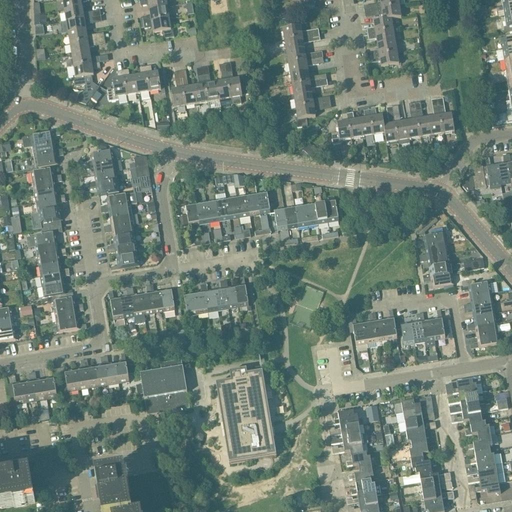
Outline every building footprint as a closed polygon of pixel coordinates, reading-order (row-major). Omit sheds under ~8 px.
[(64,9),(62,10),(62,12),(64,12),(82,9),(81,4),(89,2),(88,0),(66,0),(62,1),(64,9)] [(151,0),(148,1),(140,2),(141,8),(149,6),(150,12),(167,9),(169,9),(169,6),(167,7),(165,0),(151,0)] [(297,10),(295,11),(295,13),(297,13),(315,10),(314,4),(322,3),(321,0),(304,0),(296,2),(297,10)] [(379,0),(380,4),(373,6),(374,13),(381,11),(399,8),(397,0),(379,0)] [(472,3),(474,13),(487,11),(486,7),(480,8),(479,2),(472,3)] [(511,6),(504,8),(497,9),(499,19),(506,18),(511,16),(511,6)] [(381,11),(374,13),(375,17),(382,16),(383,21),(383,22),(391,21),(393,21),(401,19),(403,19),(403,16),(401,17),(399,8),(381,11)] [(90,13),(83,15),(82,9),(64,12),(66,23),(91,19),(90,13)] [(143,20),(139,20),(139,25),(169,20),(168,11),(170,11),(169,9),(167,9),(150,12),(150,17),(143,19),(143,20)] [(46,16),(34,17),(35,26),(47,26),(46,16)] [(62,36),(68,35),(85,32),(85,26),(92,25),(91,19),(66,23),(60,24),(62,36)] [(172,29),(170,29),(169,20),(139,25),(140,30),(144,29),(144,30),(152,29),(153,35),(162,33),(163,40),(174,39),(172,29)] [(374,29),(366,30),(367,36),(375,34),(393,31),(391,23),(394,23),(393,21),(391,21),(383,22),(383,21),(373,23),(374,29)] [(283,31),(280,31),(281,34),(283,33),(285,42),(302,39),(310,38),(309,32),(301,34),(300,28),(283,31)] [(375,34),(367,36),(368,41),(376,40),(377,46),(395,43),(397,42),(396,40),(394,40),(393,31),(375,34)] [(68,35),(65,35),(66,37),(68,37),(70,46),(87,43),(95,42),(94,36),(86,37),(85,32),(68,35)] [(286,51),(284,52),(284,54),(286,54),(304,51),(303,45),(311,44),(310,38),(302,39),(285,42),(286,51)] [(511,38),(501,40),(503,51),(511,49),(511,38)] [(71,55),(69,55),(69,58),(89,54),(88,49),(96,47),(95,42),(87,43),(70,46),(71,55)] [(378,51),(370,53),(371,58),(379,57),(396,54),(395,45),(397,45),(397,42),(395,43),(377,46),(378,51)] [(504,61),(511,59),(511,49),(503,51),(504,61)] [(286,54),(284,54),(284,57),(287,56),(288,65),(314,61),(313,55),(305,56),(304,51),(286,54)] [(89,54),(69,58),(70,60),(72,60),(73,68),(91,66),(99,64),(98,58),(90,60),(89,54)] [(379,57),(371,58),(372,64),(380,63),(381,68),(392,67),(392,70),(399,69),(398,65),(401,65),(400,63),(398,63),(396,54),(379,57)] [(288,65),(290,76),(308,73),(307,67),(315,66),(314,61),(288,65)] [(75,77),(72,78),(74,87),(85,86),(84,78),(93,77),(92,71),(99,70),(99,64),(91,66),(73,68),(75,77)] [(140,77),(135,78),(139,98),(141,98),(141,95),(149,94),(145,68),(139,70),(140,77)] [(158,74),(152,75),(151,68),(145,68),(149,94),(161,92),(161,96),(165,95),(164,87),(160,88),(158,74)] [(128,71),(123,72),(127,98),(136,96),(136,99),(139,98),(135,78),(129,79),(128,71)] [(115,102),(115,100),(127,98),(123,72),(117,73),(118,81),(112,82),(114,92),(107,93),(108,103),(115,102)] [(290,76),(288,77),(288,79),(291,79),(292,87),(310,84),(318,83),(317,77),(309,79),(308,73),(290,76)] [(222,83),(217,84),(219,102),(220,105),(220,108),(232,106),(227,74),(221,75),(222,83)] [(239,80),(233,81),(232,74),(227,74),(232,106),(232,107),(241,105),(240,99),(242,98),(242,97),(250,96),(247,81),(239,82),(239,80)] [(210,77),(204,78),(209,104),(217,103),(217,105),(220,105),(219,102),(217,84),(211,85),(210,77)] [(200,87),(194,88),(197,106),(197,108),(200,108),(200,105),(209,104),(204,78),(198,79),(200,87)] [(52,88),(46,80),(40,84),(46,92),(52,88)] [(187,81),(181,82),(183,90),(186,108),(195,106),(195,109),(197,108),(197,106),(194,88),(188,89),(187,81)] [(177,91),(171,92),(174,110),(174,112),(177,112),(176,109),(186,108),(183,90),(181,82),(176,83),(177,91)] [(294,96),(291,97),(292,99),(294,99),(312,96),(311,90),(319,89),(318,83),(310,84),(292,87),(294,96)] [(86,107),(92,98),(84,92),(76,103),(86,107)] [(73,103),(76,99),(70,95),(67,99),(73,103)] [(294,99),(292,99),(292,102),(294,101),(296,110),(321,106),(320,100),(313,101),(312,96),(294,99)] [(92,101),(88,107),(92,110),(96,104),(92,101)] [(322,111),(321,106),(296,110),(298,122),(296,122),(297,129),(307,127),(305,120),(316,119),(315,113),(322,111)] [(249,108),(245,114),(249,117),(253,116),(252,111),(249,108)] [(444,109),(439,110),(440,117),(443,135),(452,133),(452,136),(455,135),(455,133),(452,115),(446,116),(444,109)] [(375,110),(370,111),(371,119),(374,136),(382,135),(383,137),(385,137),(385,135),(384,127),(383,117),(377,118),(375,110)] [(434,118),(429,119),(432,137),(432,139),(435,139),(434,136),(443,135),(440,117),(439,110),(433,111),(434,118)] [(365,120),(360,121),(363,138),(363,141),(366,140),(365,138),(374,136),(371,119),(370,111),(364,112),(365,120)] [(422,113),(416,114),(417,121),(420,139),(429,137),(430,140),(432,139),(432,137),(429,119),(423,120),(422,113)] [(353,114),(347,115),(349,123),(352,140),(360,139),(361,141),(363,141),(363,138),(360,121),(354,122),(353,114)] [(412,122),(406,123),(409,141),(409,143),(412,143),(411,140),(420,139),(417,121),(416,114),(410,115),(412,122)] [(340,144),(340,142),(352,140),(347,115),(341,116),(343,124),(337,125),(339,135),(332,136),(333,146),(340,144)] [(399,117),(393,118),(395,125),(398,143),(398,147),(410,145),(409,143),(409,141),(406,123),(401,124),(399,117)] [(384,127),(385,135),(385,137),(387,145),(387,147),(390,147),(389,144),(398,143),(395,125),(393,118),(388,119),(389,126),(384,127)] [(315,136),(321,130),(317,126),(311,132),(315,136)] [(24,150),(34,149),(54,145),(53,139),(61,137),(60,133),(22,140),(24,150)] [(34,149),(35,159),(56,155),(63,154),(63,151),(55,152),(54,145),(34,149)] [(303,152),(309,158),(316,151),(309,145),(303,152)] [(92,156),(93,163),(86,164),(86,168),(114,163),(113,152),(92,156)] [(63,154),(56,155),(35,159),(37,169),(57,166),(56,159),(64,157),(63,154)] [(504,165),(497,166),(500,186),(510,185),(506,157),(502,157),(504,165)] [(144,158),(134,160),(136,170),(148,168),(147,159),(144,158)] [(465,180),(462,185),(462,188),(467,194),(473,191),(473,188),(474,188),(475,191),(486,189),(486,188),(490,187),(490,188),(490,192),(501,190),(500,186),(497,166),(490,167),(489,159),(485,160),(487,168),(483,169),(483,168),(474,170),(475,178),(473,179),(465,180)] [(120,162),(114,163),(86,168),(87,171),(94,170),(95,176),(116,173),(122,172),(120,162)] [(148,169),(138,171),(139,180),(149,178),(148,169)] [(32,174),(34,185),(54,181),(62,180),(62,177),(54,178),(53,171),(32,174)] [(89,185),(89,188),(117,183),(116,173),(95,176),(97,183),(89,185)] [(245,188),(243,179),(233,177),(235,190),(245,188)] [(140,180),(142,191),(151,190),(149,178),(140,180)] [(62,180),(54,181),(34,185),(36,195),(56,191),(55,185),(63,183),(62,180)] [(117,183),(89,188),(90,191),(98,190),(99,197),(119,194),(117,183)] [(37,205),(58,201),(65,200),(65,197),(57,198),(56,191),(36,195),(37,205)] [(267,194),(256,196),(260,216),(270,215),(267,194)] [(101,208),(101,211),(137,206),(135,195),(107,200),(109,207),(101,208)] [(225,195),(215,197),(216,202),(220,223),(230,221),(226,201),(225,195)] [(250,218),(260,216),(256,196),(246,197),(250,218)] [(246,197),(237,199),(240,220),(250,218),(246,197)] [(230,221),(240,220),(237,199),(226,201),(230,221)] [(65,200),(58,201),(37,205),(39,215),(59,211),(58,204),(66,203),(65,200)] [(210,225),(220,223),(216,202),(206,204),(210,225)] [(336,202),(325,203),(329,224),(339,222),(336,202)] [(315,205),(318,226),(329,224),(325,203),(315,205)] [(206,204),(196,206),(200,226),(210,225),(206,204)] [(315,205),(305,207),(308,227),(318,226),(315,205)] [(136,206),(101,211),(102,215),(110,214),(111,220),(131,217),(138,216),(136,206)] [(187,217),(177,218),(178,222),(179,230),(189,228),(200,226),(196,206),(185,208),(187,217)] [(298,229),(308,227),(305,207),(295,208),(298,229)] [(295,208),(285,210),(288,231),(298,229),(295,208)] [(277,233),(288,231),(285,210),(274,212),(277,233)] [(39,215),(31,216),(34,232),(41,231),(50,230),(62,227),(61,222),(59,211),(39,215)] [(105,232),(133,227),(131,217),(111,220),(112,227),(104,229),(105,232)] [(11,228),(9,218),(3,219),(5,229),(11,228)] [(11,219),(13,235),(21,234),(19,218),(11,219)] [(419,238),(425,237),(424,235),(438,222),(435,220),(418,236),(419,238)] [(263,232),(263,237),(271,236),(270,231),(269,226),(262,227),(263,232)] [(42,236),(35,238),(36,248),(57,245),(56,235),(63,233),(62,227),(50,230),(41,231),(42,236)] [(113,234),(114,240),(135,237),(133,227),(105,232),(105,235),(113,234)] [(233,230),(235,242),(243,240),(243,235),(242,236),(241,229),(233,230)] [(213,233),(215,245),(223,244),(222,239),(221,231),(213,233)] [(243,235),(243,240),(251,239),(250,231),(242,233),(243,235)] [(202,242),(203,247),(211,246),(209,235),(201,236),(202,242)] [(425,243),(426,249),(446,246),(444,235),(417,240),(417,244),(425,243)] [(114,240),(115,248),(108,249),(108,252),(136,247),(135,237),(114,240)] [(38,258),(59,255),(67,254),(66,250),(58,251),(57,245),(36,248),(38,258)] [(419,257),(420,261),(448,256),(446,246),(426,249),(427,256),(419,257)] [(116,254),(118,260),(138,257),(136,247),(108,252),(109,255),(116,254)] [(67,254),(59,255),(38,258),(40,269),(61,265),(59,258),(67,257),(67,254)] [(151,258),(152,261),(155,263),(158,263),(160,260),(160,256),(157,254),(153,255),(151,258)] [(429,269),(450,266),(448,256),(420,261),(420,264),(428,263),(429,269)] [(118,260),(119,268),(111,269),(112,273),(140,268),(138,257),(118,260)] [(483,260),(464,263),(466,274),(485,270),(483,260)] [(41,279),(62,275),(70,274),(69,270),(62,272),(61,265),(40,269),(41,279)] [(423,278),(423,281),(451,276),(450,266),(429,269),(430,276),(423,278)] [(70,274),(62,275),(41,279),(43,289),(64,285),(63,278),(70,277),(70,274)] [(423,281),(424,284),(431,283),(433,290),(453,287),(451,276),(423,281)] [(249,307),(246,287),(244,279),(240,280),(242,287),(235,288),(238,309),(249,307)] [(220,283),(221,291),(215,292),(218,312),(228,311),(223,282),(220,283)] [(227,282),(223,282),(228,311),(238,309),(235,288),(228,289),(227,282)] [(469,292),(471,298),(491,295),(489,284),(461,289),(462,293),(469,292)] [(61,297),(62,302),(74,300),(73,294),(65,296),(64,285),(43,289),(45,299),(61,297)] [(207,285),(204,286),(208,314),(218,312),(215,292),(208,293),(207,285)] [(161,293),(154,294),(153,286),(150,287),(154,315),(165,313),(161,293)] [(200,286),(201,294),(195,295),(198,316),(208,314),(204,286),(200,286)] [(144,317),(154,315),(150,287),(146,287),(148,295),(141,296),(144,317)] [(183,289),(177,290),(179,302),(185,301),(188,317),(198,316),(195,295),(184,297),(183,289)] [(124,320),(134,318),(130,290),(126,291),(128,298),(121,299),(124,320)] [(133,290),(130,290),(134,318),(135,318),(136,326),(145,324),(144,317),(141,296),(134,297),(133,290)] [(177,290),(172,291),(161,293),(165,313),(175,311),(174,303),(179,302),(177,290)] [(114,322),(124,320),(121,299),(114,301),(113,293),(109,294),(114,322)] [(464,306),(465,310),(493,305),(491,295),(471,298),(472,305),(464,306)] [(74,300),(62,302),(54,303),(55,314),(84,309),(83,306),(75,307),(75,304),(74,300)] [(473,312),(474,318),(495,315),(493,305),(465,310),(465,313),(473,312)] [(23,318),(33,316),(31,308),(21,309),(23,318)] [(55,314),(57,324),(78,320),(77,314),(84,312),(84,309),(55,314)] [(11,310),(3,312),(0,312),(0,323),(13,321),(11,310)] [(396,331),(394,319),(393,311),(389,312),(390,320),(383,321),(387,342),(397,340),(396,331)] [(438,320),(431,321),(435,342),(454,339),(451,321),(443,322),(441,311),(437,312),(438,320)] [(375,314),(372,315),(377,348),(387,347),(387,342),(383,321),(377,322),(375,314)] [(420,315),(421,323),(425,343),(426,349),(436,347),(435,342),(431,321),(425,322),(423,314),(420,315)] [(367,350),(377,349),(372,315),(369,315),(370,323),(363,324),(367,345),(367,350)] [(418,323),(411,324),(415,345),(425,343),(420,315),(417,316),(418,323)] [(468,330),(496,325),(495,315),(474,318),(475,325),(467,326),(468,330)] [(356,325),(355,318),(351,318),(356,347),(367,345),(363,324),(356,325)] [(400,318),(394,319),(396,331),(401,330),(404,347),(415,345),(411,324),(401,326),(400,318)] [(78,320),(57,324),(59,334),(87,330),(87,326),(79,327),(78,320)] [(0,333),(14,331),(13,321),(0,323),(0,333)] [(476,332),(477,339),(498,335),(496,325),(468,330),(469,333),(476,332)] [(0,344),(16,341),(14,331),(0,333),(0,344)] [(500,346),(498,335),(477,339),(479,345),(471,347),(471,351),(500,346)] [(116,364),(119,385),(130,383),(125,355),(121,355),(122,363),(116,364)] [(109,386),(104,358),(101,359),(102,366),(96,367),(99,388),(109,386)] [(108,358),(104,358),(109,386),(119,385),(116,364),(109,365),(108,358)] [(89,361),(85,362),(89,390),(99,388),(96,367),(91,368),(89,361)] [(140,376),(144,402),(145,402),(147,417),(190,410),(189,404),(183,369),(182,361),(160,365),(161,373),(144,375),(140,376)] [(89,390),(85,362),(80,362),(82,370),(75,371),(78,392),(89,390)] [(231,382),(216,385),(229,465),(276,458),(272,431),(262,368),(253,370),(254,375),(247,376),(247,371),(230,374),(231,382)] [(64,369),(59,370),(61,382),(66,381),(68,393),(78,392),(75,371),(65,373),(64,369)] [(61,382),(59,370),(53,371),(54,379),(44,380),(47,401),(58,399),(55,383),(61,382)] [(30,382),(23,384),(27,405),(37,403),(32,374),(29,375),(30,382)] [(36,374),(32,374),(37,403),(47,401),(44,380),(37,381),(36,374)] [(13,387),(8,388),(10,399),(15,398),(16,404),(16,406),(27,405),(23,384),(17,385),(16,377),(12,378),(13,385),(13,387)] [(447,396),(458,394),(465,393),(465,398),(478,396),(483,395),(481,380),(457,384),(458,390),(452,391),(451,385),(445,386),(447,396)] [(459,399),(454,400),(454,398),(447,399),(448,406),(460,404),(466,403),(467,408),(480,406),(478,396),(465,398),(465,393),(458,394),(459,399)] [(401,404),(403,414),(415,413),(416,417),(422,416),(421,411),(426,411),(427,413),(433,412),(431,398),(425,399),(426,405),(420,406),(414,407),(414,402),(401,404)] [(499,412),(508,411),(507,401),(497,403),(499,412)] [(482,415),(480,406),(467,408),(466,403),(460,404),(461,408),(455,409),(455,407),(449,408),(450,415),(462,413),(468,412),(469,417),(482,415)] [(379,422),(377,407),(370,408),(372,423),(379,422)] [(327,417),(328,427),(334,426),(339,425),(346,424),(346,429),(359,427),(357,416),(354,417),(354,412),(338,415),(339,420),(333,421),(332,417),(327,417)] [(462,418),(457,419),(457,417),(450,418),(452,425),(463,423),(470,422),(471,426),(483,424),(482,415),(469,417),(468,412),(462,413),(462,418)] [(403,414),(404,424),(417,422),(417,427),(424,426),(423,425),(423,421),(428,420),(428,422),(435,421),(434,414),(422,416),(416,417),(415,413),(403,414)] [(417,422),(404,424),(406,433),(418,431),(419,436),(425,435),(424,430),(430,430),(430,432),(436,431),(435,424),(423,425),(424,426),(417,427),(417,422)] [(339,425),(340,430),(335,431),(334,429),(328,430),(330,437),(341,435),(347,434),(348,438),(361,436),(359,427),(346,429),(346,424),(339,425)] [(478,436),(479,440),(491,438),(490,428),(487,428),(486,424),(483,424),(471,426),(471,432),(465,433),(466,437),(472,436),(472,437),(478,436)] [(427,445),(426,440),(432,439),(431,434),(425,435),(419,436),(418,431),(406,433),(407,444),(411,443),(411,447),(427,445)] [(341,435),(342,440),(337,441),(336,438),(330,439),(331,446),(343,444),(349,443),(349,448),(362,446),(361,436),(348,438),(347,434),(341,435)] [(474,450),(475,455),(491,452),(490,448),(493,448),(491,438),(479,440),(479,444),(474,445),(468,446),(468,451),(474,450)] [(343,444),(344,449),(338,450),(338,448),(331,449),(333,456),(350,453),(351,457),(364,455),(362,446),(349,448),(349,443),(343,444)] [(409,452),(410,462),(423,460),(423,456),(429,455),(434,454),(434,449),(427,450),(427,445),(411,447),(412,451),(409,452)] [(471,466),(477,465),(482,464),(483,469),(496,467),(494,456),(499,455),(498,451),(491,452),(475,455),(476,460),(470,461),(471,466)] [(358,467),(359,471),(372,468),(370,458),(367,459),(367,454),(364,455),(351,457),(352,462),(346,463),(347,468),(352,467),(352,468),(358,467)] [(416,477),(419,476),(432,474),(431,468),(437,467),(436,463),(430,464),(430,463),(424,464),(423,460),(410,462),(412,472),(415,472),(416,477)] [(466,476),(478,474),(484,473),(485,478),(498,476),(496,467),(483,469),(482,464),(477,465),(477,469),(472,470),(471,468),(465,469),(466,476)] [(372,468),(359,471),(360,475),(354,476),(348,477),(349,482),(355,481),(356,486),(371,483),(370,479),(374,479),(372,468)] [(129,511),(123,473),(98,477),(99,486),(96,487),(98,499),(101,499),(103,511),(129,511)] [(468,486),(480,484),(486,483),(486,488),(499,485),(498,476),(485,478),(484,473),(478,474),(479,479),(473,480),(473,478),(467,479),(468,486)] [(451,482),(450,475),(438,477),(433,477),(432,474),(419,476),(421,485),(433,483),(434,487),(440,486),(446,485),(452,484),(451,482)] [(0,508),(35,502),(31,477),(22,479),(22,475),(9,477),(10,481),(0,482),(0,508)] [(43,496),(45,482),(34,483),(36,496),(43,496)] [(372,487),(371,483),(356,486),(356,490),(351,491),(351,496),(357,495),(363,494),(364,499),(377,497),(380,497),(378,486),(372,487)] [(452,484),(446,485),(440,486),(434,487),(433,483),(421,485),(422,494),(435,492),(436,497),(442,496),(441,491),(446,490),(447,493),(453,492),(452,484)] [(476,494),(481,493),(481,494),(487,493),(488,497),(501,495),(499,485),(486,488),(486,483),(480,484),(481,489),(475,490),(475,488),(468,489),(471,502),(477,501),(476,494)] [(443,505),(442,500),(448,500),(448,502),(455,501),(453,494),(442,496),(436,497),(435,492),(422,494),(424,504),(436,502),(437,506),(443,505)] [(347,507),(359,505),(359,504),(365,503),(366,508),(378,506),(377,497),(364,499),(363,494),(357,495),(358,500),(353,501),(353,499),(346,500),(347,507)] [(444,511),(444,510),(450,509),(449,504),(443,505),(437,506),(436,502),(424,504),(424,511),(444,511)] [(348,511),(379,511),(378,506),(366,508),(365,503),(359,504),(359,505),(360,509),(354,510),(354,508),(348,509),(348,511)]
